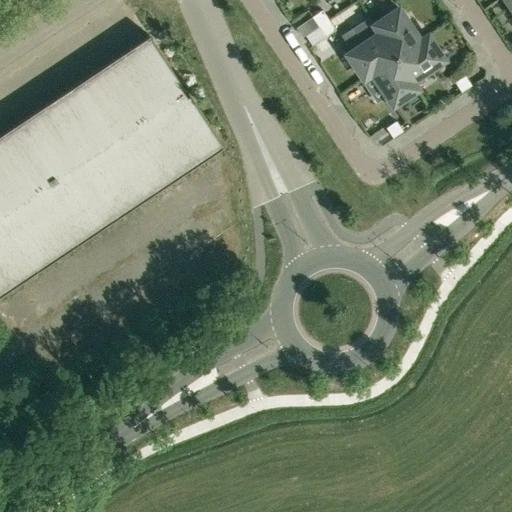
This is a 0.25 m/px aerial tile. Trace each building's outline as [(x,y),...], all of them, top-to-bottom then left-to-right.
[(398,8),(374,24),(395,57),(428,35),(427,34),(419,40),(398,8)] [(312,17),(318,26),(328,20),(322,10),(312,17)] [(354,28),(363,42),(346,54),(363,78),(395,57),(374,24),(373,24),(369,18),(354,28)] [(335,29),(328,20),(318,26),(325,36),(335,29)] [(444,60),(428,35),(395,57),(417,89),(418,89),(412,81),(444,60)] [(0,135),(0,297),(223,147),(149,36),(0,135)] [(392,106),(417,89),(395,57),(363,78),(363,79),(371,74),(392,106)] [(445,81),(436,66),(422,75),(431,89),(445,81)] [(454,81),(460,91),(470,84),(464,75),(454,81)] [(396,121),(386,127),(393,137),(402,131),(396,121)]
